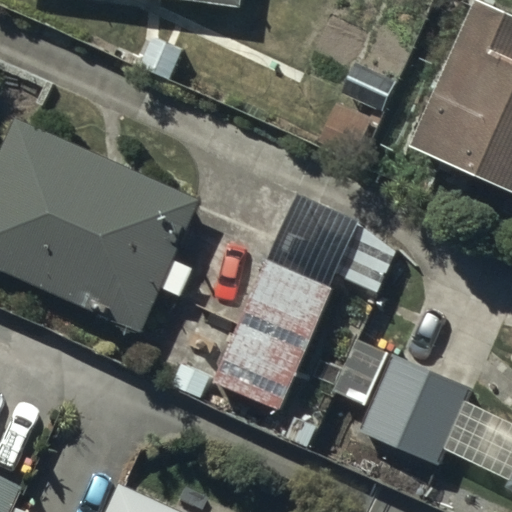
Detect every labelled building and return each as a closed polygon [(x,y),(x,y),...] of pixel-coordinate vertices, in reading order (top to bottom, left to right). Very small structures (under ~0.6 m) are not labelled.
[(511,9),(489,0),(478,0),(418,137),(511,178),(511,9)] [(184,46),(157,34),(144,61),(171,73),(184,46)] [(396,78),(359,60),(345,88),(382,106),(396,78)] [(377,116),(340,99),(323,138),(360,154),(377,116)] [(201,193),(17,110),(0,147),(0,264),(144,329),(165,283),(180,290),(192,264),(172,255),(201,193)] [(397,247),(358,217),(335,268),(379,287),(397,247)] [(334,283),(271,256),(219,375),(282,402),(334,283)] [(387,283),(365,330),(403,349),(426,301),(387,283)] [(391,349),(360,335),(338,385),(368,398),(391,349)] [(471,382),(396,350),(364,425),(439,457),(471,382)] [(211,372),(184,359),(174,378),(202,391),(211,372)] [(0,511),(4,511),(17,486),(0,478),(0,511)] [(99,511),(27,511),(12,505),(8,511),(184,511),(115,480),(99,511)]
